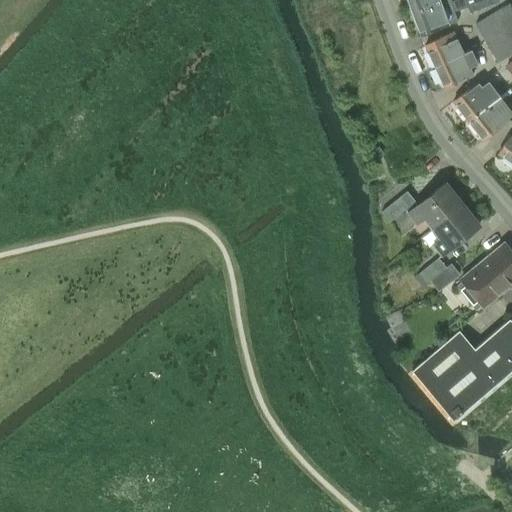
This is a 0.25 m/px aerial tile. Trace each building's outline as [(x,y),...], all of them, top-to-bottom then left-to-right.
[(440,3),(439,0),(405,0),(411,14),(440,3)] [(449,26),(448,25),(457,21),(449,0),(447,0),(440,3),(411,14),(419,37),(449,26)] [(511,9),(508,3),(473,24),(483,41),(511,23),(511,9)] [(511,23),(483,41),(496,62),(511,53),(511,47),(510,44),(511,42),(511,23)] [(452,31),(423,45),(433,67),(463,53),(452,31)] [(463,53),(433,67),(443,88),(444,90),(474,75),(472,71),(479,68),(471,49),(463,53)] [(511,58),(503,67),(511,76),(511,58)] [(477,82),(452,101),(467,120),(492,101),(498,96),(487,82),(480,87),(477,82)] [(492,101),(467,120),(481,140),(506,121),(505,119),(511,114),(499,97),(498,96),(492,101)] [(511,164),(511,132),(497,154),(511,164)] [(414,201),(403,210),(406,213),(415,224),(423,218),(432,228),(461,205),(444,183),(417,204),(414,201)] [(399,197),(380,212),(388,222),(403,210),(414,201),(406,191),(399,197)] [(461,205),(432,228),(440,238),(432,245),(441,256),(478,226),(461,205)] [(511,282),(511,255),(511,254),(502,243),(460,278),(483,307),(511,282)] [(426,283),(430,280),(445,267),(437,257),(418,273),(426,283)] [(445,267),(430,280),(438,290),(458,274),(450,264),(445,267)] [(511,373),(511,322),(508,319),(473,348),(458,330),(410,371),(454,423),(511,373)]
